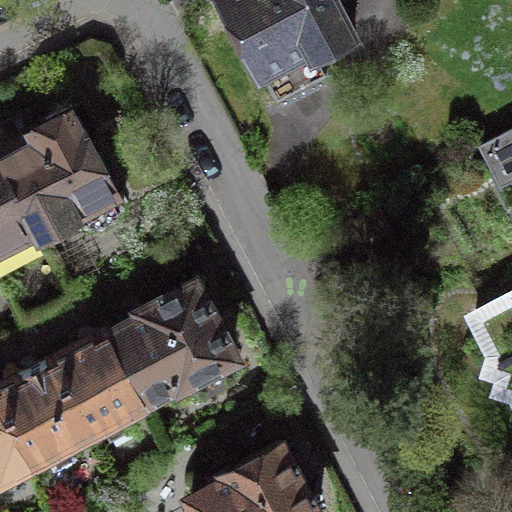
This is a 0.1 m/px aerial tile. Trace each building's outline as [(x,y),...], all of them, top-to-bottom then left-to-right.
[(224,0),(261,70),(263,69),(278,96),(327,70),(316,49),(354,30),(338,0),(224,0)] [(0,155),(41,233),(79,213),(85,224),(90,225),(94,225),(99,225),(103,224),(108,222),(112,220),(116,216),(119,212),(122,208),(124,203),(71,103),(33,123),(0,140),(0,155)] [(511,128),(477,147),(496,183),(511,174),(511,128)] [(0,269),(46,245),(41,233),(0,155),(0,269)] [(341,263),(395,234),(387,220),(380,206),(326,235),(341,263)] [(107,324),(105,325),(144,399),(146,397),(145,394),(178,377),(180,380),(191,374),(201,393),(233,376),(223,357),(234,351),(195,277),(161,295),(127,313),(129,317),(109,327),(107,324)] [(511,294),(475,314),(493,350),(489,367),(503,372),(499,386),(511,390),(511,294)] [(144,399),(105,325),(77,340),(49,355),(88,428),(144,399)] [(88,428),(49,355),(20,369),(0,380),(0,399),(31,458),(88,428)] [(0,474),(31,458),(0,399),(0,474)] [(190,491),(200,511),(318,511),(280,438),(228,466),(227,465),(219,469),(211,473),(214,479),(190,491)]
